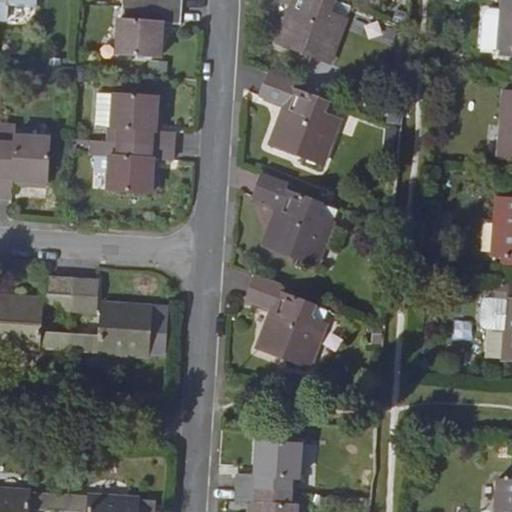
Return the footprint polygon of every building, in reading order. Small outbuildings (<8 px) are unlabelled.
[(0,0),(0,7),(7,9),(7,13),(35,14),(36,0),(0,0)] [(119,0),(118,14),(177,18),(178,3),(167,3),(160,3),(159,0),(119,0)] [(263,0),(263,2),(289,13),(273,52),(323,72),(341,28),(321,20),(326,8),(305,0),(263,0)] [(511,0),(502,0),(501,17),(498,50),(511,51),(511,0)] [(177,18),(118,14),(118,27),(115,27),(113,61),(155,64),(158,30),(177,31),(177,18)] [(498,50),(501,17),(487,16),(483,24),(480,48),(498,50)] [(292,92),(267,82),(258,104),(285,115),(269,153),(319,174),(337,129),(318,121),(322,109),(291,97),(292,92)] [(508,127),(506,155),(506,157),(511,157),(511,91),(504,91),(500,126),(508,127)] [(111,137),(110,150),(168,154),(169,140),(157,139),(149,139),(152,106),(109,104),(107,136),(111,137)] [(159,107),(152,106),(149,139),(157,139),(159,107)] [(498,155),(506,155),(508,127),(500,126),(498,155)] [(13,128),(0,127),(0,144),(12,145),(12,143),(13,128)] [(0,144),(0,203),(7,204),(8,193),(9,186),(41,188),(44,145),(12,143),(12,145),(0,144)] [(110,150),(86,148),(84,161),(105,163),(109,163),(110,150)] [(109,163),(105,163),(103,196),(145,199),(148,166),(155,167),(167,168),(168,154),(110,150),(109,163)] [(148,166),(145,199),(153,199),(155,167),(148,166)] [(285,196),(258,185),(249,208),(275,219),(260,257),(309,278),(327,233),(308,224),(312,213),(282,201),(285,196)] [(9,186),(8,193),(40,195),(41,188),(9,186)] [(511,198),(497,197),(491,255),(511,257),(511,198)] [(44,316),(67,318),(69,287),(46,286),(44,316)] [(69,287),(67,318),(91,320),(93,289),(69,287)] [(278,297),(253,287),(244,310),(270,320),(255,358),(305,378),(323,333),(303,325),(307,314),(277,302),(278,297)] [(511,361),(511,298),(508,298),(503,361),(511,361)] [(37,341),(39,314),(17,313),(18,307),(0,305),(0,355),(34,358),(34,354),(50,356),(51,342),(37,341)] [(117,319),(96,319),(94,345),(80,345),(79,357),(94,360),(94,362),(141,365),(141,362),(157,363),(160,317),(118,314),(117,319)] [(232,485),(231,498),(284,502),(284,490),(287,490),(291,456),(253,453),(250,487),(232,485)] [(511,511),(511,480),(498,480),(495,511),(511,511)] [(0,511),(39,511),(40,503),(25,502),(25,499),(0,497),(0,511)] [(283,511),(284,502),(231,498),(229,511),(236,511),(283,511)] [(149,511),(133,509),(132,506),(85,502),(84,506),(69,506),(68,511),(149,511)]
